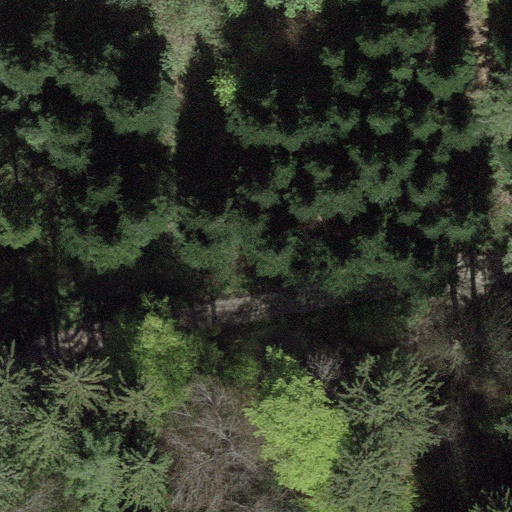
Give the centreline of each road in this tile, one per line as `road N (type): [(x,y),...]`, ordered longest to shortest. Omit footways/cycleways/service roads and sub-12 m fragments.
road 1 (track): [(511,265),(269,302),(0,360)]
road 2 (track): [(150,511),(298,397),(511,274)]
